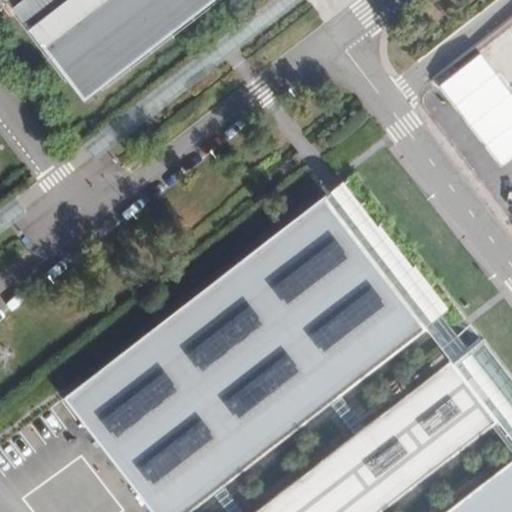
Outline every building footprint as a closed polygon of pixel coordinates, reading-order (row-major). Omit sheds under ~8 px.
[(13,0),(83,90),(199,0),(13,0)] [(284,0),(256,0),(79,136),(89,150),(284,0)] [(511,28),(420,99),(461,153),(478,141),(499,167),(511,157),(511,28)] [(511,511),(511,415),(335,190),(74,399),(157,511),(511,511)] [(0,221),(20,206),(7,191),(0,196),(0,221)]
